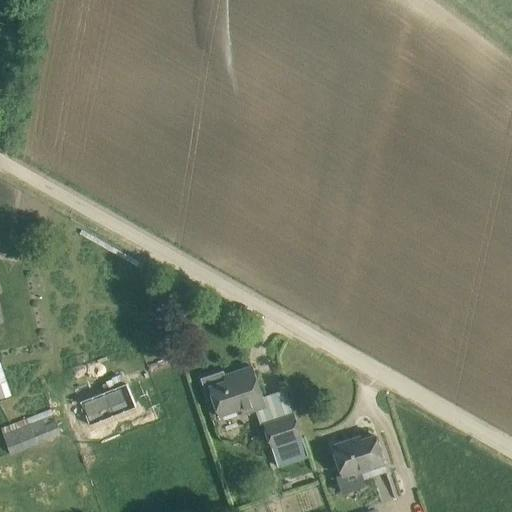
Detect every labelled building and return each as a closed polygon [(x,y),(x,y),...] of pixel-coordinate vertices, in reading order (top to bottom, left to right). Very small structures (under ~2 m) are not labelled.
[(0,362),(0,396),(0,398),(11,394),(0,362)] [(208,400),(213,398),(220,415),(242,407),(244,414),(267,406),(254,366),(226,375),(224,370),(201,378),(208,400)] [(120,389),(84,402),(92,423),(129,410),(120,389)] [(53,410),(1,430),(10,453),(61,433),(53,410)] [(295,413),(266,423),(274,448),(304,438),(295,413)] [(351,439),(334,445),(344,476),(359,471),(359,473),(385,464),(376,435),(352,443),(351,439)] [(304,438),(274,448),(280,466),(310,456),(304,438)]
